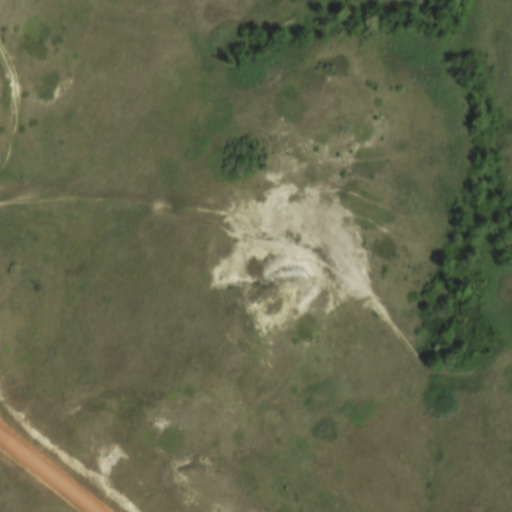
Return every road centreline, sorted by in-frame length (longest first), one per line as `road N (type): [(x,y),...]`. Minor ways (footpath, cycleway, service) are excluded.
road 1 (track): [(0,199),(68,194),(183,203),(311,224),(348,257),(409,347),(436,370),(463,373),(511,357)]
road 2 (residential): [(0,437),(95,511)]
